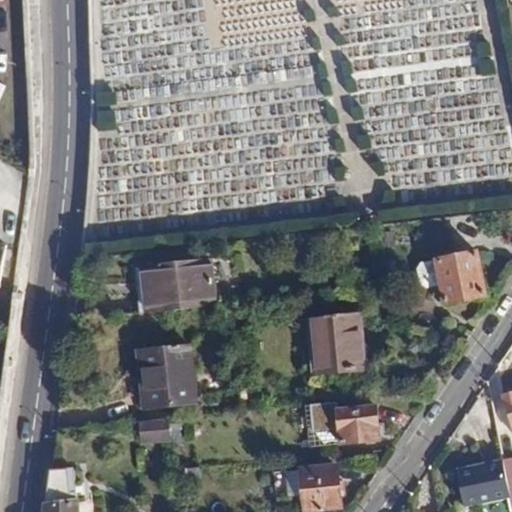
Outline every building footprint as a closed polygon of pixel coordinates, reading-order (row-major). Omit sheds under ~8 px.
[(475,253),(436,261),(444,303),(484,296),(475,253)] [(206,256),(139,262),(142,289),(149,289),(151,309),(211,304),(206,256)] [(356,316),(307,319),(311,375),(360,372),(356,316)] [(187,343),(136,348),(139,402),(190,399),(187,343)] [(376,410),(337,412),(339,445),(378,443),(376,410)] [(167,414),(133,416),(134,424),(139,424),(140,438),(169,435),(167,414)] [(511,459),(503,461),(509,495),(511,509),(511,459)] [(503,461),(459,468),(465,503),(509,495),(503,461)] [(336,467),(301,471),(305,510),(340,506),(336,467)] [(87,511),(91,493),(44,496),(41,511),(87,511)]
